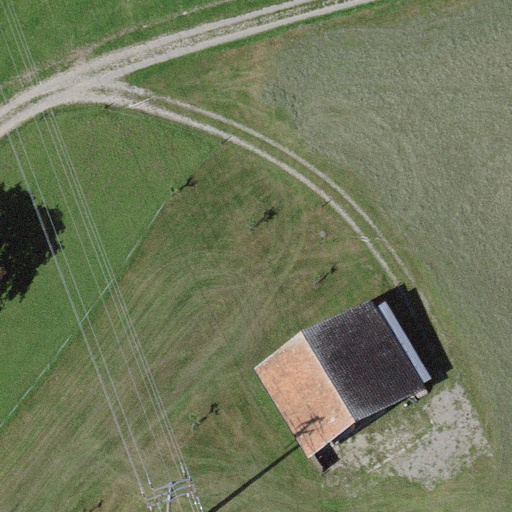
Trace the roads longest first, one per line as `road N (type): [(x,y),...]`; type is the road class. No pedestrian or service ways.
road 1 (track): [(486,422),(371,222),(158,107),(58,93)]
road 2 (track): [(406,0),(259,25),(58,93),(0,153)]
